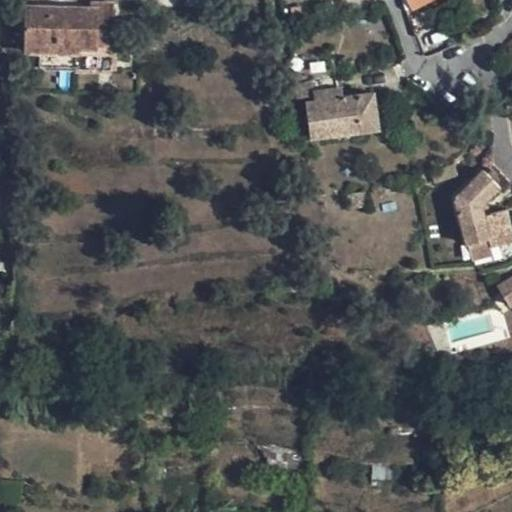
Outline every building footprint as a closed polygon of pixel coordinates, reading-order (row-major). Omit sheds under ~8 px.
[(95,5),(27,6),(28,51),(81,52),(81,48),(104,47),(104,42),(117,42),(116,0),(106,0),(96,1),(95,5)] [(336,76),(312,81),(314,93),(338,89),(336,76)] [(312,81),(294,85),(297,99),(306,98),(312,138),(378,129),(372,94),(342,98),(340,88),(338,89),(314,93),(312,81)] [(454,164),(431,171),(435,184),(457,177),(454,164)] [(487,239),(490,245),(511,239),(511,231),(506,211),(485,216),(482,205),(500,187),(484,171),(455,199),(468,245),(487,239)] [(364,193),(346,196),(349,210),(366,207),(364,193)] [(493,256),(490,245),(487,239),(468,245),(473,261),(493,256)] [(511,278),(499,287),(510,306),(511,305),(511,278)]
